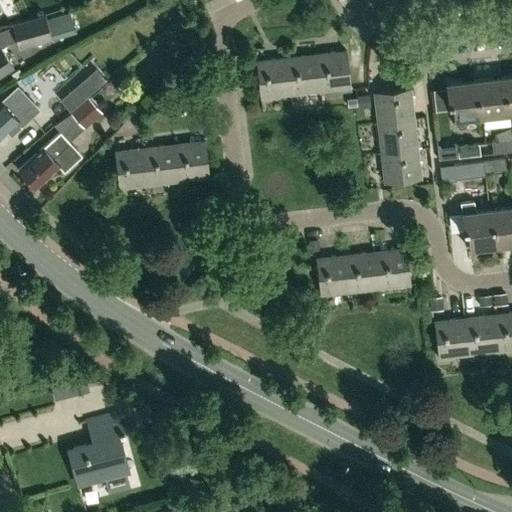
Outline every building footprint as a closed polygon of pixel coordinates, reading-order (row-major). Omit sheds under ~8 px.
[(46,14),(12,23),(13,25),(17,38),(19,47),(53,38),(47,18),(46,14)] [(76,19),(54,30),(59,41),(82,31),(76,19)] [(0,74),(13,66),(1,47),(0,47),(0,74)] [(315,53),(319,89),(350,85),(345,49),(315,53)] [(290,92),(319,89),(315,53),(285,56),(290,92)] [(81,55),(66,60),(73,80),(88,75),(81,55)] [(259,96),(290,92),(285,56),(255,60),(259,96)] [(31,79),(38,96),(72,81),(64,64),(31,79)] [(509,111),(511,110),(511,74),(501,75),(503,94),(507,94),(509,111)] [(481,114),(509,111),(507,94),(503,94),(501,75),(473,79),(476,98),(479,97),(481,114)] [(452,118),(481,114),(479,97),(476,98),(473,79),(445,82),(448,109),(451,108),(452,118)] [(82,82),(61,100),(70,111),(87,97),(92,92),(82,82)] [(11,133),(39,107),(17,84),(1,99),(0,99),(0,135),(7,128),(11,133)] [(377,121),(414,117),(410,86),(373,91),(377,121)] [(88,97),(71,113),(84,127),(102,111),(88,97)] [(380,151),(417,147),(414,117),(377,121),(380,151)] [(120,133),(130,142),(141,130),(131,121),(120,133)] [(57,131),(19,166),(36,185),(57,164),(63,171),(82,153),(70,140),(59,129),(57,131)] [(492,153),(511,150),(511,138),(491,142),(492,153)] [(174,143),(178,179),(208,176),(204,139),(174,143)] [(148,183),(178,179),(174,143),(144,146),(148,183)] [(458,156),(479,154),(478,143),(457,145),(458,156)] [(118,186),(148,183),(144,146),(113,150),(118,186)] [(417,147),(380,151),(384,182),(421,178),(417,147)] [(483,160),(485,171),(505,169),(504,157),(483,160)] [(485,174),(484,171),(483,160),(453,163),(455,177),(485,174)] [(497,245),(511,243),(511,206),(489,209),(491,227),(494,227),(497,245)] [(469,249),(497,245),(494,227),(491,227),(489,209),(460,213),(462,231),(466,230),(469,249)] [(376,251),(380,288),(411,284),(406,247),(376,251)] [(350,291),(380,288),(376,251),(346,255),(350,291)] [(320,295),(350,291),(346,255),(315,258),(320,295)] [(511,311),(494,314),(498,351),(511,348),(511,311)] [(469,354),(498,351),(494,314),(464,317),(469,354)] [(438,358),(469,354),(464,317),(434,321),(438,358)] [(78,482),(128,468),(119,432),(124,431),(119,410),(88,418),(93,439),(68,446),(78,482)] [(202,511),(200,502),(181,506),(180,504),(157,509),(157,511),(202,511)]
